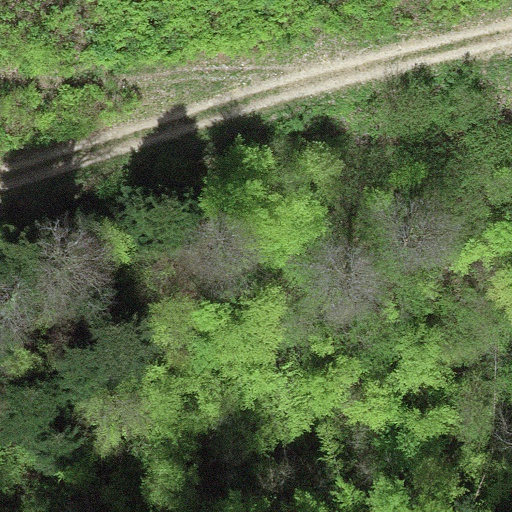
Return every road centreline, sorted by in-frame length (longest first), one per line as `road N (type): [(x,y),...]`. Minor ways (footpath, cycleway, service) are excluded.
road 1 (track): [(302,86),(0,184)]
road 2 (track): [(0,74),(302,86)]
road 3 (track): [(511,35),(374,62),(302,86)]
